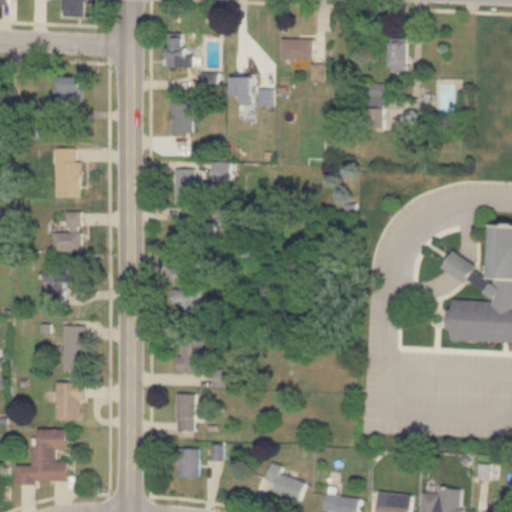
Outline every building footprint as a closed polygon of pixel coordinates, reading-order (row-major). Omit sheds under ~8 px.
[(88,0),(65,0),(65,16),(88,16),(88,0)] [(195,51),(187,51),(187,34),(170,34),(170,65),(195,65),(195,51)] [(315,38),(284,37),(283,57),(314,58),(315,38)] [(390,39),(390,70),(408,70),(408,39),(390,39)] [(219,72),(205,72),(205,85),(219,85),(219,72)] [(254,75),(233,74),(233,94),(242,95),(242,102),(254,102),(254,75)] [(62,99),(84,99),(84,75),(62,75),(62,99)] [(385,81),(370,81),(370,125),(385,125),(385,81)] [(274,88),(261,88),(261,104),(274,104),(274,88)] [(175,131),(195,131),(195,102),(175,102),(175,131)] [(83,196),(83,147),(58,147),(58,196),(83,196)] [(178,201),(200,201),(200,167),(178,167),(178,201)] [(236,224),(236,208),(221,208),(221,224),(236,224)] [(55,250),(83,250),(83,211),(69,211),(69,232),(55,232),(55,250)] [(184,247),(206,247),(206,230),(211,230),(211,223),(206,223),(206,215),(184,215),(184,247)] [(511,341),(511,279),(509,279),(511,276),(511,222),(493,221),(489,277),(477,269),(470,279),(496,296),(494,301),(454,298),(451,338),(511,341)] [(479,265),(456,249),(445,266),(467,282),(470,279),(477,269),(479,265)] [(49,282),(84,282),(84,262),(63,262),(63,270),(49,270),(49,282)] [(193,266),(175,266),(175,285),(193,285),(193,266)] [(175,289),(175,305),(187,305),(187,313),(204,313),(204,289),(175,289)] [(86,325),(66,325),(66,370),(86,370),(86,325)] [(203,339),(181,339),(181,372),(203,372),(203,339)] [(58,418),(83,418),(83,381),(58,381),(58,418)] [(178,393),(178,430),(197,430),(197,393),(178,393)] [(69,481),(69,460),(57,460),(57,448),(68,448),(68,428),(35,428),(35,465),(17,465),(17,481),(69,481)] [(180,476),(201,476),(201,448),(180,448),(180,476)] [(283,473),(286,466),(273,461),(267,479),(277,482),(274,491),(301,501),(308,481),(283,473)] [(422,511),(463,511),(464,490),(423,488),(422,511)] [(411,511),(413,494),(390,491),(389,501),(379,500),(377,511),(411,511)] [(332,511),(360,511),(363,497),(328,492),(325,511),(332,511)]
